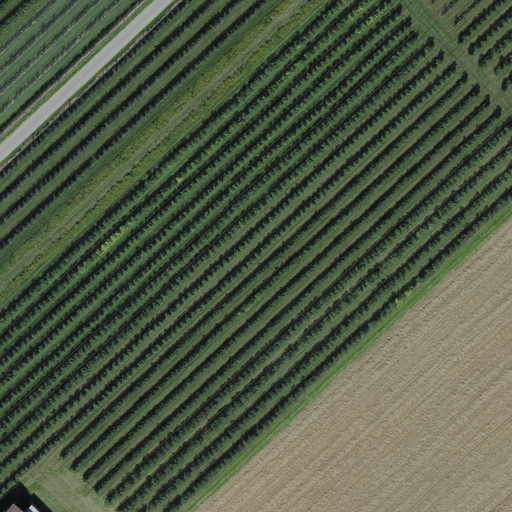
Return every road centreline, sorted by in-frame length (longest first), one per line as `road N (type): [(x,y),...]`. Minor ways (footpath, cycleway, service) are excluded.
road 1 (track): [(0,157),(167,0)]
road 2 (track): [(405,0),(511,112)]
